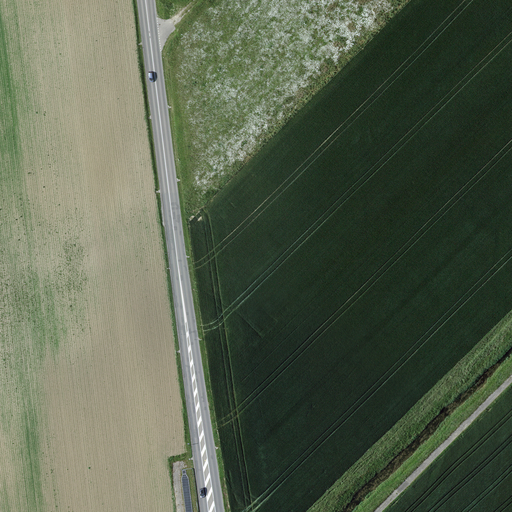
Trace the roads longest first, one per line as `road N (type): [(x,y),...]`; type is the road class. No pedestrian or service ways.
road 1 (tertiary): [(212,511),(145,0)]
road 2 (track): [(378,511),(511,376)]
